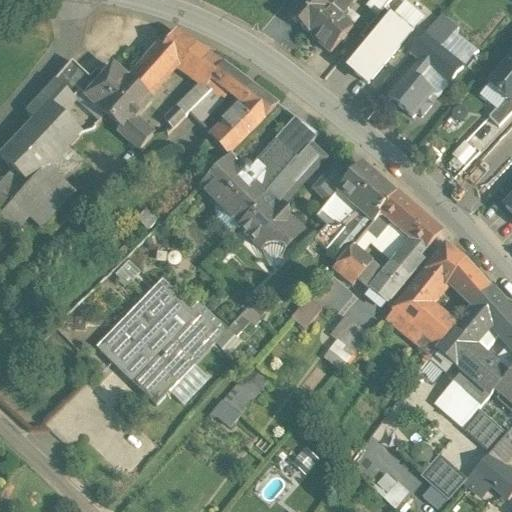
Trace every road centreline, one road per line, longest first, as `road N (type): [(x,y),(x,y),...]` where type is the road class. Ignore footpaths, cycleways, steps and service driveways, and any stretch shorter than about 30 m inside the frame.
road 1 (residential): [(447,210),(394,155),(272,67),(191,15),(149,0)]
road 2 (residential): [(0,121),(69,44),(72,0)]
road 3 (residential): [(0,425),(95,511)]
